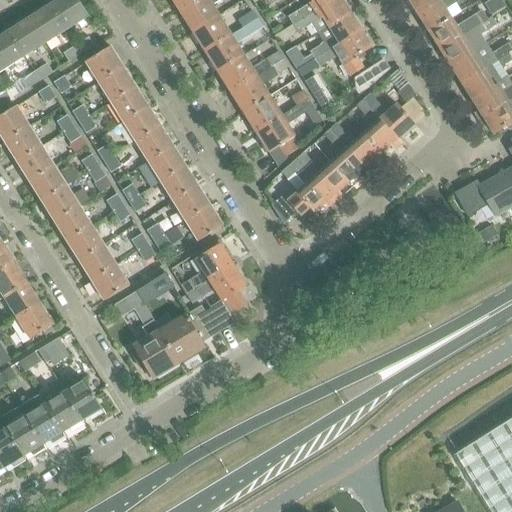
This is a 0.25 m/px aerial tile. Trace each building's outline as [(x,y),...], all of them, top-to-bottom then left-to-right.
[(76,0),(59,0),(51,6),(67,31),(88,17),(76,0)] [(171,0),(180,14),(202,0),(171,0)] [(202,0),(180,14),(193,34),(219,18),(212,7),(222,0),(202,0)] [(310,0),(312,2),(288,17),(295,28),(338,0),(310,0)] [(342,0),(338,0),(295,28),(298,33),(311,25),(311,24),(318,35),(329,29),(352,15),(342,0)] [(409,0),(419,16),(444,0),(409,0)] [(444,0),(419,16),(430,33),(452,19),(446,10),(461,0),(444,0)] [(51,6),(30,19),(45,44),(67,31),(51,6)] [(430,33),(441,50),(489,20),(489,19),(483,10),(456,26),(452,19),(430,33)] [(252,13),(239,22),(244,30),(247,28),(259,21),(253,13),(252,13)] [(314,51),(310,53),(315,61),(319,59),(363,32),(352,15),(329,29),(318,35),(324,44),(313,50),(314,51)] [(441,50),(452,67),(488,45),(481,35),(497,25),(492,17),(489,19),(489,20),(441,50)] [(219,18),(193,34),(206,54),(231,38),(219,18)] [(24,58),(45,44),(30,19),(8,33),(24,58)] [(231,38),(206,54),(219,74),(244,58),(236,45),(263,28),(264,28),(259,21),(247,28),(244,30),(231,38)] [(319,59),(315,61),(320,68),(338,57),(351,77),(365,68),(364,67),(357,57),(372,48),(363,32),(319,59)] [(0,64),(4,71),(24,58),(8,33),(0,37),(0,64)] [(89,39),(77,47),(82,54),(94,47),(89,39)] [(462,85),(509,55),(511,53),(511,50),(509,46),(494,55),(488,45),(452,67),(462,85)] [(70,62),(82,54),(77,47),(66,54),(70,62)] [(86,64),(100,85),(123,69),(110,49),(86,64)] [(278,52),(267,59),(273,68),(284,61),(279,52),(278,52)] [(462,85),(473,101),(509,79),(503,70),(511,64),(511,59),(509,55),(462,85)] [(244,58),(219,74),(231,94),(257,78),(273,68),(267,59),(251,70),(244,58)] [(284,61),(273,68),(277,74),(278,76),(288,69),(289,68),(288,67),(284,61)] [(47,66),(34,74),(39,81),(52,73),(47,66)] [(257,78),(231,94),(244,114),(270,98),(262,86),(278,76),(277,74),(273,68),(257,78)] [(100,85),(112,104),(136,89),(123,69),(100,85)] [(398,94),(408,106),(418,97),(400,69),(390,78),(402,91),(398,94)] [(29,88),(39,81),(34,74),(24,81),(29,88)] [(72,89),(65,78),(55,84),(62,95),(72,89)] [(479,121),(511,100),(511,83),(509,79),(473,101),(480,112),(475,115),(479,121)] [(57,99),(49,87),(39,94),(47,105),(57,99)] [(112,104),(124,124),(148,109),(136,89),(112,104)] [(302,91),(291,99),(296,107),(297,107),(308,100),(309,99),(303,91),(302,91)] [(7,92),(0,96),(0,106),(11,99),(7,92)] [(370,96),(364,102),(372,111),(378,106),(370,96)] [(270,98),(244,114),(257,134),(282,118),(270,98)] [(282,118),(257,134),(269,154),(279,147),(286,157),(299,149),(293,139),(295,137),(287,126),(306,114),(307,114),(315,127),(322,122),(323,121),(309,99),(308,100),(297,107),(297,108),(282,118)] [(511,113),(511,100),(479,121),(482,126),(486,123),(494,135),(511,123),(511,114),(511,113)] [(374,127),(364,136),(382,156),(391,148),(395,152),(403,146),(399,141),(381,121),(372,111),(364,102),(357,108),(374,127)] [(397,106),(381,121),(399,141),(415,126),(397,106)] [(73,113),(80,124),(90,118),(83,107),(73,113)] [(0,118),(0,136),(5,144),(30,128),(40,121),(35,114),(25,120),(17,108),(0,118)] [(124,124),(137,143),(161,128),(148,109),(124,124)] [(58,123),(64,133),(74,127),(68,117),(58,123)] [(97,128),(90,118),(80,124),(87,135),(97,128)] [(337,125),(330,131),(366,171),(382,156),(364,136),(354,144),(337,125)] [(82,138),(74,127),(64,133),(71,145),(82,138)] [(5,144),(17,163),(42,147),(30,128),(5,144)] [(137,143),(149,163),(173,148),(161,128),(137,143)] [(342,155),(331,165),(354,190),(370,175),(366,171),(330,131),(325,136),(342,155)] [(98,153),(105,163),(115,157),(109,146),(98,153)] [(17,163),(30,183),(55,167),(42,147),(17,163)] [(149,163),(162,183),(186,168),(173,148),(149,163)] [(305,154),(298,160),(337,205),(354,190),(331,165),(322,173),(305,154)] [(83,163),(89,173),(99,166),(93,156),(83,163)] [(122,168),(115,157),(105,163),(112,174),(122,168)] [(330,211),(337,205),(298,160),(282,174),(288,181),(295,175),(306,187),(289,202),(303,217),(311,210),(316,215),(326,206),(330,211)] [(107,178),(99,166),(89,173),(96,184),(107,178)] [(67,187),(55,167),(30,183),(42,203),(67,187)] [(162,183),(175,203),(198,188),(186,168),(162,183)] [(478,182),(456,194),(469,218),(481,212),(478,206),(487,201),(496,217),(510,209),(511,212),(511,169),(480,187),(478,182)] [(123,193),(130,203),(140,196),(134,186),(123,193)] [(55,222),(80,207),(89,201),(82,190),(73,196),(67,187),(42,203),(55,222)] [(175,203),(187,222),(211,207),(198,188),(175,203)] [(108,202),(114,213),(125,206),(118,196),(108,202)] [(147,208),(140,196),(130,203),(137,214),(147,208)] [(132,218),(125,206),(114,213),(122,224),(132,218)] [(92,227),(80,207),(55,222),(67,243),(92,227)] [(223,227),(211,207),(187,222),(199,242),(223,227)] [(148,232),(155,242),(165,236),(159,226),(148,232)] [(105,247),(92,227),(67,243),(80,262),(105,247)] [(492,227),(479,234),(485,243),(497,236),(492,227)] [(133,242),(139,252),(150,245),(143,236),(133,242)] [(172,247),(165,236),(155,242),(162,254),(172,247)] [(0,245),(0,273),(15,264),(3,244),(0,245)] [(157,257),(150,245),(139,252),(147,264),(157,257)] [(204,272),(181,286),(187,296),(210,282),(234,267),(221,245),(197,260),(204,272)] [(80,262),(92,282),(117,266),(105,247),(80,262)] [(0,273),(0,290),(6,299),(28,284),(15,264),(0,273)] [(130,286),(117,266),(92,282),(105,301),(130,286)] [(210,282),(187,296),(193,305),(216,291),(222,301),(222,302),(226,300),(229,305),(233,313),(247,305),(238,291),(246,286),(234,267),(210,282)] [(166,275),(137,293),(145,307),(175,288),(166,275)] [(6,299),(18,319),(41,304),(28,284),(6,299)] [(137,293),(116,306),(122,317),(133,310),(144,328),(154,322),(145,307),(137,293)] [(222,302),(215,306),(228,328),(239,321),(233,313),(229,305),(226,300),(222,302)] [(23,344),(31,339),(54,324),(41,304),(18,319),(10,323),(23,344)] [(201,306),(160,332),(179,364),(206,348),(202,341),(209,336),(211,339),(228,328),(214,305),(204,311),(201,306)] [(139,352),(133,355),(140,366),(145,363),(155,379),(179,364),(160,332),(160,331),(154,322),(144,328),(143,329),(149,338),(136,347),(139,352)] [(55,366),(70,357),(60,340),(40,352),(48,365),(52,363),(55,366)] [(37,354),(19,365),(25,374),(43,364),(37,354)] [(12,369),(0,376),(6,386),(18,379),(12,369)] [(70,381),(60,387),(83,422),(103,410),(85,381),(74,387),(70,381)] [(41,396),(39,397),(63,434),(83,422),(60,387),(42,398),(41,396)] [(39,397),(20,408),(44,446),(63,434),(39,397)] [(0,421),(5,429),(6,429),(25,458),(44,446),(20,408),(0,421)] [(511,511),(511,420),(455,455),(490,511),(511,511)] [(5,429),(0,432),(0,462),(5,470),(25,458),(6,429),(5,429)] [(444,511),(461,511),(457,503),(444,511)]
